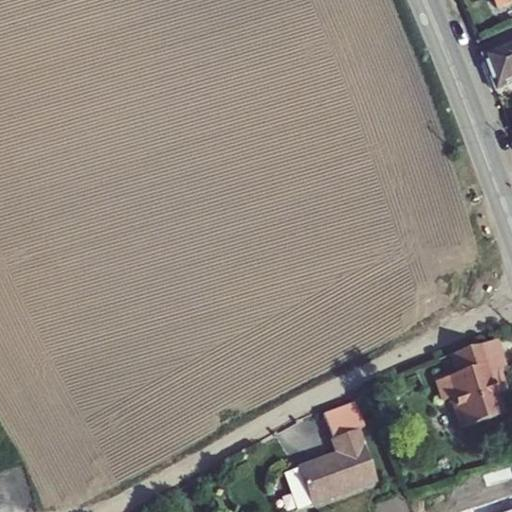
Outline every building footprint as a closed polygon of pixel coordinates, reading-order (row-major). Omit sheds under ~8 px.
[(511,0),(493,0),(498,10),(511,2),(511,0)] [(511,86),(511,43),(481,59),(496,94),(511,86)] [(489,343),(497,374),(502,373),(492,342),(489,343)] [(489,343),(447,357),(453,376),(431,383),(437,403),(446,401),(448,408),(492,394),(486,378),(497,374),(489,343)] [(486,378),(492,394),(502,391),(497,374),(486,378)] [(492,394),(448,408),(455,430),(499,416),(492,394)] [(283,472),(295,508),(374,482),(356,429),(330,438),(335,454),(283,472)]
